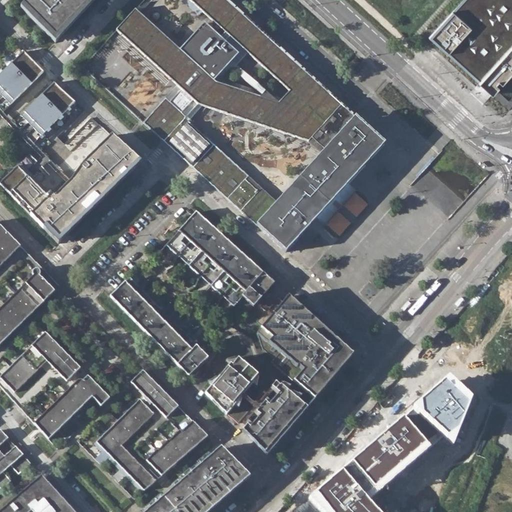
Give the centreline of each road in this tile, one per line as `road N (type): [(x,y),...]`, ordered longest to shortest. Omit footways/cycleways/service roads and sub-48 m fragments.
road 1 (residential): [(59,269),(276,489)]
road 2 (residential): [(385,362),(163,166)]
road 3 (tertiary): [(511,214),(385,362)]
road 4 (residential): [(331,0),(470,135)]
road 5 (tertiary): [(385,362),(276,489)]
road 6 (residential): [(163,166),(59,269)]
road 7 (residential): [(163,166),(58,70)]
road 8 (residential): [(89,511),(0,412)]
